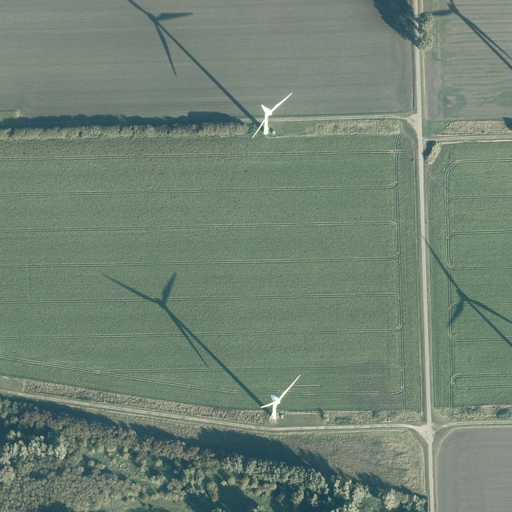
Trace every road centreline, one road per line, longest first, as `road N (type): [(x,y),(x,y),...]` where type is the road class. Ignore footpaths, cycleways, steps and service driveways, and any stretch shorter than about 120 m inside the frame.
road 1 (unclassified): [(432,511),(415,0)]
road 2 (track): [(429,425),(230,429),(0,390)]
road 3 (track): [(419,120),(0,128)]
